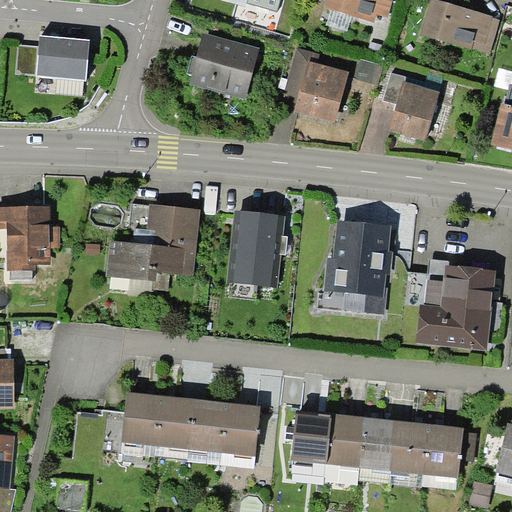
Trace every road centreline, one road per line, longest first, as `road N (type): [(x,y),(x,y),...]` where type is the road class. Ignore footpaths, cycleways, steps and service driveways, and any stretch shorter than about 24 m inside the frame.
road 1 (residential): [(63,335),(511,384)]
road 2 (secondary): [(113,148),(511,192)]
road 3 (residential): [(0,5),(147,22)]
road 4 (residential): [(147,22),(113,148)]
